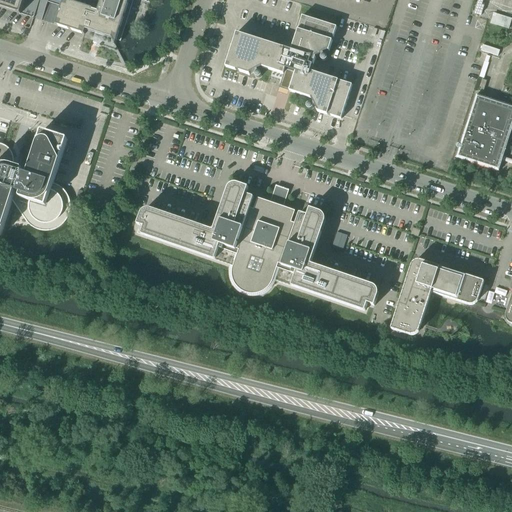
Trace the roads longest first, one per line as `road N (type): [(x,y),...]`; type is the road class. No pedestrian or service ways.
road 1 (primary): [(511,457),(0,325)]
road 2 (unclassified): [(511,212),(171,104)]
road 3 (unclassified): [(155,99),(0,49)]
